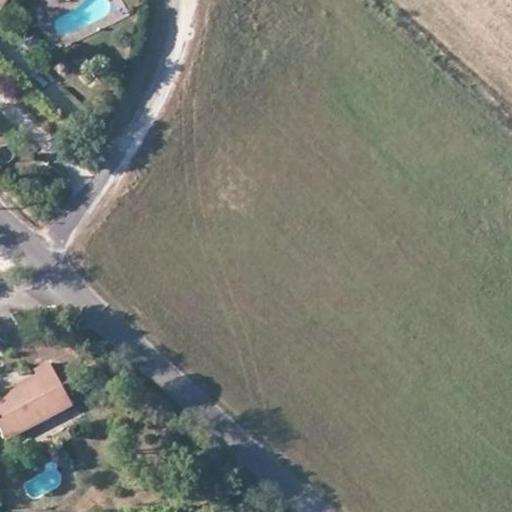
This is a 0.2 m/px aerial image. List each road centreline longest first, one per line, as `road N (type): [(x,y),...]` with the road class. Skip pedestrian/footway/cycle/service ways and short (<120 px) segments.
road 1 (tertiary): [(314,511),(52,277)]
road 2 (residential): [(36,260),(128,138),(176,35),(176,0)]
